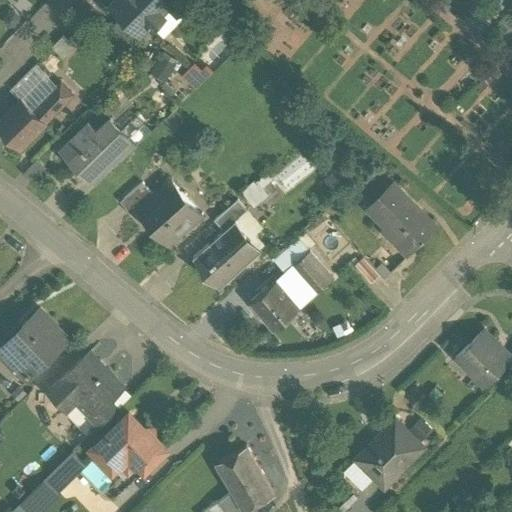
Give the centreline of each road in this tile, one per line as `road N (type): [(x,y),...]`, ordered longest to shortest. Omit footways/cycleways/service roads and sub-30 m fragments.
road 1 (residential): [(495,236),(396,336),(362,356),(325,373),(246,378),(174,342),(0,195)]
road 2 (track): [(270,379),(307,511)]
